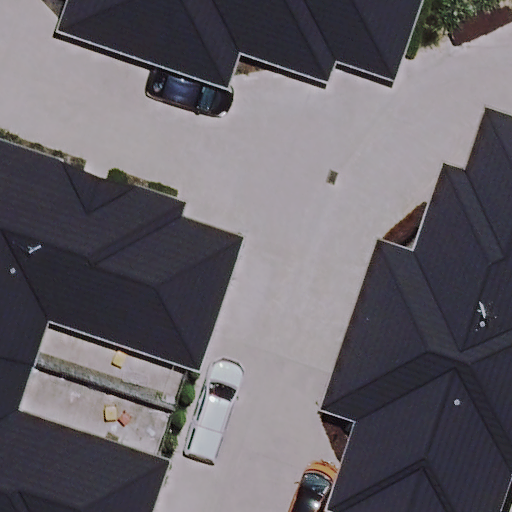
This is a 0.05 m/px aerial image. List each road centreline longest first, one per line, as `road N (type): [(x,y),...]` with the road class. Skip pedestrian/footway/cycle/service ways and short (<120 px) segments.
road 1 (residential): [(349,171),(0,56)]
road 2 (residential): [(349,171),(242,511)]
road 3 (residential): [(511,81),(414,111),(349,171)]
